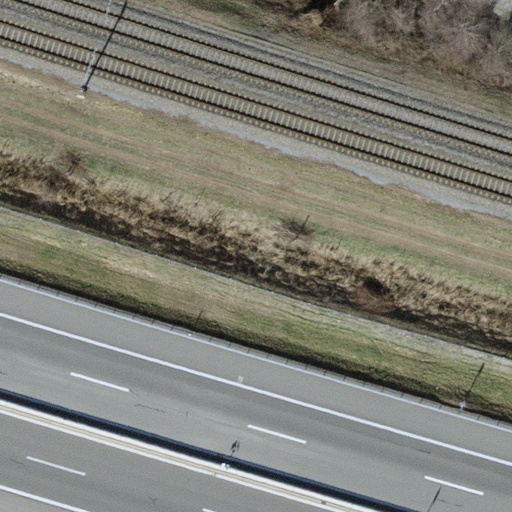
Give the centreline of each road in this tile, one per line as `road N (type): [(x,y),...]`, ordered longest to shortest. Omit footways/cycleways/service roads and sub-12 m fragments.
road 1 (motorway): [(511,498),(0,349)]
road 2 (motorway): [(0,450),(206,511)]
